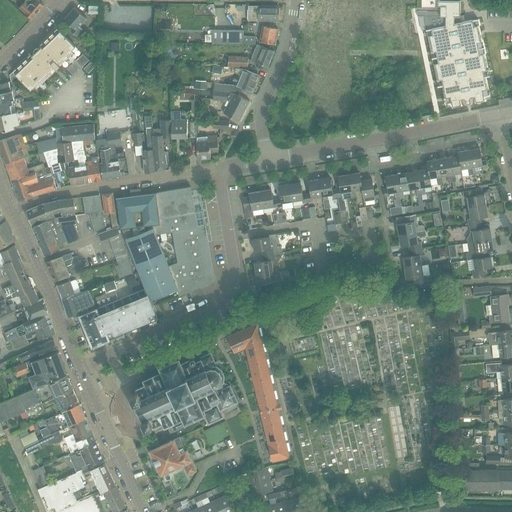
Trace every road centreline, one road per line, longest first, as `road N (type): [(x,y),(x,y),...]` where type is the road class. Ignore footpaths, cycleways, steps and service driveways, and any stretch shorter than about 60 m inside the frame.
road 1 (residential): [(499,117),(267,159)]
road 2 (residential): [(80,367),(226,297),(229,238)]
road 3 (residential): [(11,209),(217,169)]
road 4 (residential): [(267,159),(259,111),(288,48),(296,0)]
road 5 (tertiary): [(142,511),(80,367)]
